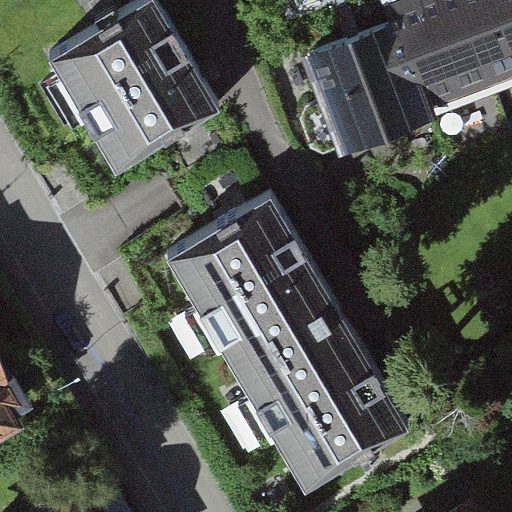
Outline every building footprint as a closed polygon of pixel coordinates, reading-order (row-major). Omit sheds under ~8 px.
[(160,0),(134,0),(42,49),(100,159),(213,99),(160,0)] [(454,0),(407,0),(389,7),(430,110),(487,88),(454,0)] [(511,0),(454,0),(487,88),(511,78),(511,0)] [(389,7),(293,44),(335,148),(430,110),(389,7)] [(268,186),(162,248),(296,476),(402,414),(268,186)] [(0,370),(0,420),(21,409),(0,370)] [(79,511),(61,480),(3,511),(79,511)] [(488,511),(474,487),(432,511),(488,511)]
